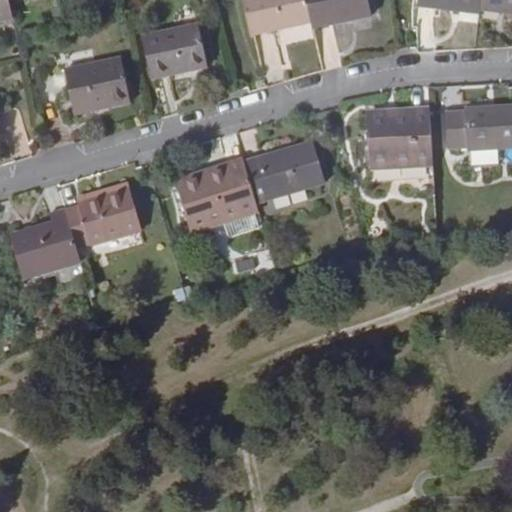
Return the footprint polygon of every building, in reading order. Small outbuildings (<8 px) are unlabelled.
[(0,0),(0,24),(11,23),(6,0),(0,0)] [(240,0),(248,37),(309,24),(304,0),(240,0)] [(367,0),(304,0),(309,24),(311,29),(371,16),(367,0)] [(417,0),(417,8),(480,15),(481,10),(481,0),(417,0)] [(511,0),(481,0),(481,10),(511,13),(511,0)] [(150,82),(171,78),(170,73),(206,65),(198,29),(141,42),(150,82)] [(117,62),(60,78),(73,122),(95,116),(94,112),(128,102),(117,62)] [(207,70),(206,65),(170,73),(171,78),(207,70)] [(511,151),(511,110),(467,114),(468,118),(448,119),(451,153),(470,153),(470,155),(511,151)] [(391,121),(390,115),(368,116),(371,168),(433,165),(430,112),(412,113),(412,120),(391,121)] [(312,145),(244,167),(257,208),(325,186),(312,145)] [(190,236),(259,215),(257,208),(244,167),(243,162),(224,168),(225,172),(210,177),(209,172),(174,183),(190,236)] [(224,168),(209,172),(210,177),(225,172),(224,168)] [(65,216),(77,254),(141,234),(128,194),(78,209),(79,212),(65,216)] [(23,282),(80,265),(77,254),(65,216),(64,213),(49,218),(52,226),(10,239),(23,282)]
